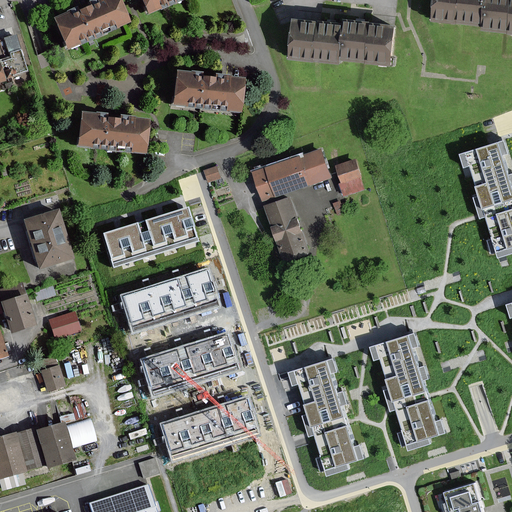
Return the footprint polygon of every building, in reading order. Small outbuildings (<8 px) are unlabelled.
[(98,0),(58,18),(70,45),(127,20),(118,0),(98,0)] [(145,0),(150,11),(175,0),(145,0)] [(434,0),(432,21),(482,26),(484,0),(434,0)] [(511,0),(484,0),(482,26),(481,31),(511,34),(511,0)] [(339,59),(343,28),(292,21),(287,58),(338,65),(339,59)] [(394,29),(344,22),(343,28),(339,59),(389,65),(394,29)] [(0,81),(3,81),(0,69),(0,61),(10,58),(8,52),(20,49),(15,35),(0,40),(0,81)] [(180,72),(177,101),(240,108),(244,78),(180,72)] [(83,113),(80,144),(147,150),(150,119),(83,113)] [(482,217),(486,215),(493,239),(488,241),(492,253),(495,252),(497,258),(511,253),(511,174),(510,175),(503,154),(509,153),(505,141),(459,155),(463,167),(471,164),(481,196),(476,197),(481,215),(482,217)] [(322,151),(254,173),(262,199),(330,178),(322,151)] [(344,195),(363,188),(359,177),(361,177),(355,160),(337,166),(342,183),(340,183),(344,195)] [(220,177),(217,167),(205,172),(208,181),(220,177)] [(290,198),(266,206),(285,260),(308,252),(290,198)] [(119,230),(102,235),(112,267),(195,241),(185,209),(182,210),(162,216),(141,223),(119,230)] [(59,210),(26,220),(40,267),(73,257),(59,210)] [(220,306),(209,268),(121,295),(133,333),(220,306)] [(25,295),(4,302),(13,331),(35,324),(25,295)] [(74,313),(51,321),(57,338),(80,330),(74,313)] [(241,370),(229,332),(142,359),(153,397),(241,370)] [(419,345),(416,333),(372,346),(376,360),(382,358),(392,388),(387,389),(392,407),(393,410),(397,409),(404,432),(400,433),(404,446),(407,445),(409,449),(432,442),(430,437),(446,433),(442,419),(437,421),(430,397),(429,396),(429,395),(424,380),(429,378),(426,366),(420,368),(413,347),(419,345)] [(54,354),(41,358),(43,366),(57,361),(54,354)] [(339,371),(335,358),(291,371),(295,385),(301,383),(310,413),(305,414),(311,433),(311,434),(312,435),(316,434),(323,457),(318,458),(322,470),(327,469),(329,475),(351,468),(350,463),(365,458),(361,445),(356,446),(349,422),(343,405),(349,403),(348,399),(347,397),(345,390),(339,392),(333,373),(339,371)] [(58,366),(43,371),(48,391),(64,386),(58,366)] [(260,433),(248,395),(161,423),(172,460),(260,433)] [(72,446),(97,438),(90,416),(65,424),(72,446)] [(75,459),(64,423),(38,430),(49,466),(75,459)] [(30,429),(15,434),(26,470),(41,466),(30,429)] [(0,437),(0,477),(26,470),(15,434),(0,437)] [(142,476),(159,471),(155,455),(138,460),(142,476)] [(447,491),(453,511),(484,511),(476,483),(447,491)] [(88,506),(90,511),(153,511),(145,488),(88,506)]
